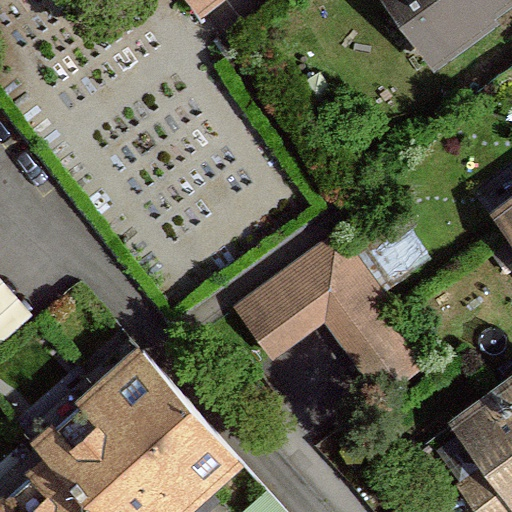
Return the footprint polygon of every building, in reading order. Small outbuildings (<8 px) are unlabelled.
[(195,0),(204,10),(217,0),(195,0)] [(511,0),(394,0),(441,65),(498,24),(496,20),(511,7),(511,0)] [(511,201),(496,213),(511,234),(511,201)] [(341,236),(242,309),(276,355),(330,316),(386,393),(431,359),(341,236)] [(0,346),(35,316),(0,275),(0,346)] [(42,446),(53,459),(100,511),(188,511),(242,464),(144,355),(42,446)] [(511,511),(511,387),(463,422),(494,465),(466,485),(484,511),(511,511)] [(100,511),(53,459),(0,505),(0,511),(100,511)] [(301,511),(278,487),(259,504),(266,511),(301,511)]
